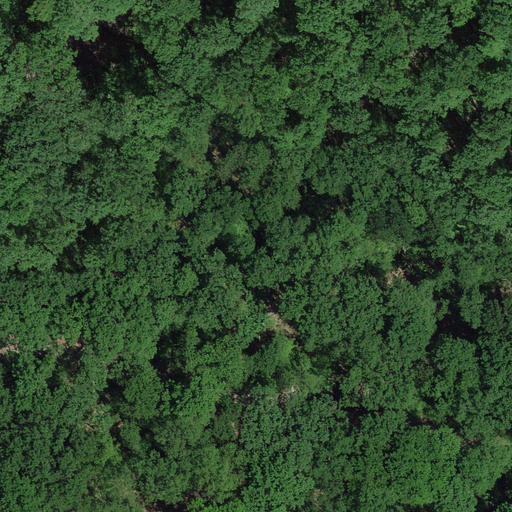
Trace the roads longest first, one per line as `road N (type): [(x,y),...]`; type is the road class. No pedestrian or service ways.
road 1 (track): [(0,339),(511,453)]
road 2 (track): [(0,111),(113,0)]
